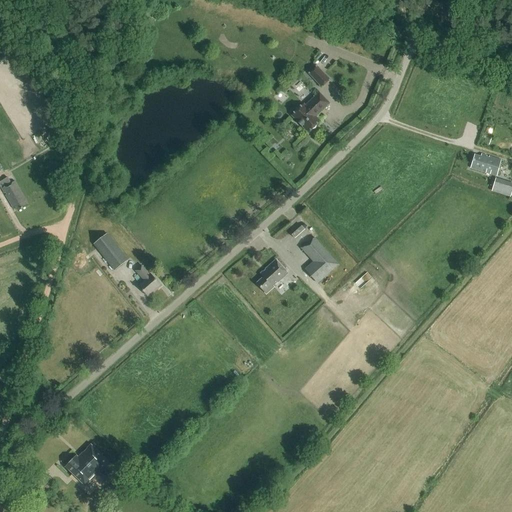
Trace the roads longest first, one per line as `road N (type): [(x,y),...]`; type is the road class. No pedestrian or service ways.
road 1 (unclassified): [(0,456),(367,128),(416,45),(511,71)]
road 2 (track): [(0,446),(62,232)]
road 3 (track): [(62,232),(124,51)]
